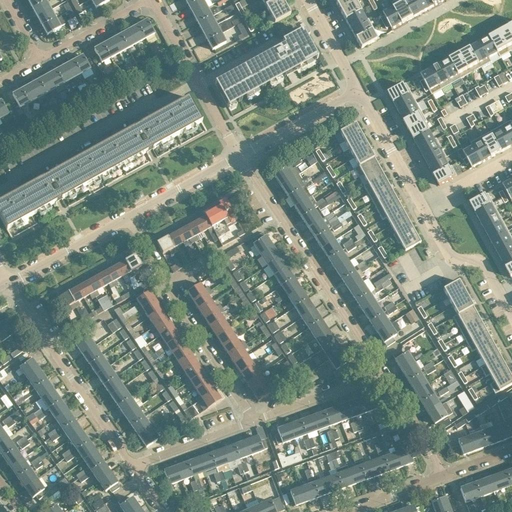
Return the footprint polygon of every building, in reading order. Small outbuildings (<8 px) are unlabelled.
[(28,0),(27,1),(32,9),(46,2),(44,0),(28,0)] [(90,0),(96,9),(109,1),(108,0),(90,0)] [(200,0),(188,7),(193,15),(207,8),(212,5),(209,0),(200,0)] [(277,0),(265,7),(270,15),(285,7),(281,0),(277,0)] [(356,3),(358,2),(356,0),(338,0),(335,2),(340,12),(356,3)] [(403,24),(413,18),(404,0),(403,0),(393,6),(394,8),(403,24)] [(416,0),(402,0),(403,0),(404,0),(413,18),(424,12),(416,0)] [(416,0),(424,12),(434,7),(430,0),(416,0)] [(32,9),(37,18),(50,11),(46,2),(32,9)] [(356,3),(340,12),(345,21),(361,12),(356,3)] [(226,15),(234,11),(231,6),(224,10),(226,15)] [(290,15),(285,7),(270,15),(274,24),(290,15)] [(207,8),(193,15),(198,24),(211,17),(207,8)] [(394,8),(383,14),(392,30),(401,25),(403,24),(394,8)] [(37,18),(42,27),(55,19),(50,11),(37,18)] [(366,22),(366,21),(361,12),(345,21),(351,30),(366,22)] [(55,19),(42,27),(47,36),(53,32),(60,28),(66,25),(61,17),(56,20),(55,19)] [(211,17),(198,24),(203,33),(216,26),(211,17)] [(238,19),(231,23),(233,27),(241,24),(238,19)] [(356,40),(373,30),(368,20),(366,21),(366,22),(351,30),(356,40)] [(147,21),(138,26),(146,39),(154,34),(150,27),(147,21)] [(230,23),(221,28),(224,33),(233,28),(230,23)] [(241,24),(237,26),(242,35),(238,37),(240,41),(248,37),(246,33),(241,24)] [(138,26),(129,31),(137,44),(146,39),(138,26)] [(216,26),(203,33),(207,42),(221,35),(216,26)] [(511,32),(509,27),(499,32),(510,52),(511,51),(511,32)] [(63,29),(54,34),(56,38),(65,33),(63,29)] [(373,30),(356,40),(361,49),(379,39),(373,30)] [(128,49),(137,44),(129,31),(120,36),(128,49)] [(282,42),(286,49),(280,52),(222,84),(220,81),(215,84),(215,83),(215,84),(218,89),(220,93),(220,94),(228,108),(286,76),(287,77),(297,71),(297,70),(318,59),(302,31),(282,42)] [(499,32),(490,38),(498,54),(500,58),(510,52),(499,32)] [(226,43),(221,35),(207,42),(212,51),(214,50),(226,43)] [(120,36),(112,40),(119,54),(128,49),(120,36)] [(490,38),(480,43),(488,59),(489,58),(498,54),(490,38)] [(112,40),(103,45),(110,59),(119,54),(112,40)] [(480,43),(470,49),(481,69),(492,63),(489,58),(488,59),(480,43)] [(101,64),(110,59),(103,45),(94,50),(96,55),(101,64)] [(471,74),(481,69),(470,49),(460,54),(471,74)] [(460,54),(450,59),(461,79),(471,74),(460,54)] [(85,61),(83,56),(74,61),(81,74),(90,70),(85,61)] [(450,59),(441,65),(451,85),(461,79),(450,59)] [(81,74),(74,61),(65,66),(72,79),(81,74)] [(442,90),(451,85),(441,65),(431,70),(442,90)] [(72,79),(65,66),(56,71),(64,84),(72,79)] [(423,80),(426,86),(429,91),(432,96),(442,90),(431,70),(421,76),(423,80)] [(64,84),(56,71),(47,76),(55,89),(64,84)] [(503,74),(498,76),(503,85),(508,83),(503,74)] [(55,89),(47,76),(39,81),(46,94),(55,89)] [(503,85),(498,76),(494,79),(499,88),(503,85)] [(46,94),(39,81),(30,86),(37,99),(46,94)] [(86,83),(77,88),(85,102),(87,101),(94,97),(92,93),(86,83)] [(388,94),(393,103),(411,93),(406,84),(388,94)] [(37,99),(30,86),(21,91),(28,104),(37,99)] [(485,86),(480,89),(484,96),(489,93),(485,86)] [(480,98),(484,96),(480,89),(479,87),(475,89),(480,98)] [(28,104),(21,91),(12,95),(15,101),(20,108),(28,104)] [(416,103),(411,93),(393,103),(398,112),(416,103)] [(459,98),(461,102),(464,107),(467,105),(463,96),(459,98)] [(140,124),(140,125),(139,125),(139,126),(134,129),(134,128),(134,129),(133,129),(132,128),(112,139),(108,142),(73,161),(69,164),(48,175),(49,175),(48,176),(43,179),(42,179),(41,179),(0,201),(0,218),(7,230),(8,230),(55,204),(56,204),(61,201),(63,200),(62,200),(146,153),(147,154),(148,153),(153,150),(154,150),(153,149),(201,123),(202,122),(189,98),(187,99),(187,98),(140,124)] [(4,107),(1,102),(0,102),(0,119),(8,115),(4,107)] [(398,112),(404,122),(421,112),(416,103),(398,112)] [(494,104),(489,107),(493,113),(497,110),(494,104)] [(489,107),(486,109),(491,117),(494,115),(493,113),(489,107)] [(422,113),(421,112),(404,122),(409,131),(424,122),(425,123),(427,122),(422,113)] [(473,123),(470,117),(466,119),(471,128),(475,126),(473,123)] [(511,147),(511,146),(511,123),(511,121),(500,127),(511,147)] [(409,131),(414,140),(430,131),(425,123),(424,122),(409,131)] [(339,133),(344,142),(360,133),(355,125),(339,133)] [(455,125),(450,128),(454,135),(459,132),(455,125)] [(502,152),(511,147),(500,127),(491,132),(502,152)] [(434,140),(430,131),(414,140),(419,149),(435,141),(434,140)] [(502,152),(491,132),(481,138),(492,158),(502,152)] [(364,142),(360,133),(344,142),(349,150),(364,142)] [(482,163),(492,158),(481,138),(471,143),(472,146),(472,145),(482,163)] [(419,149),(424,159),(442,149),(442,148),(436,139),(434,140),(435,141),(419,149)] [(349,150),(353,159),(369,150),(364,142),(349,150)] [(472,145),(472,146),(462,151),(464,153),(467,159),(470,164),(472,169),(482,163),(472,145)] [(442,149),(424,159),(429,168),(445,159),(447,158),(442,149)] [(353,159),(347,162),(352,170),(354,169),(358,167),(374,159),(369,150),(353,159)] [(306,159),(310,166),(316,163),(311,156),(306,159)] [(378,167),(374,159),(358,167),(354,169),(359,179),(363,176),(378,167)] [(429,168),(434,177),(450,169),(449,168),(445,159),(429,168)] [(298,160),(290,166),(293,171),(301,165),(298,160)] [(290,166),(274,176),(281,187),(299,175),(300,174),(296,169),(293,171),(290,166)] [(452,166),(449,168),(450,169),(434,177),(439,187),(457,177),(452,166)] [(363,176),(359,179),(363,186),(367,184),(383,176),(378,167),(363,176)] [(299,175),(281,187),(287,197),(304,186),(302,182),(303,182),(299,175)] [(388,184),(383,176),(367,184),(363,186),(368,195),(388,184)] [(304,186),(313,181),(310,177),(303,182),(302,182),(304,186)] [(511,202),(511,180),(503,186),(511,202)] [(315,184),(313,181),(304,186),(307,190),(315,184)] [(350,183),(343,188),(346,193),(353,188),(350,183)] [(373,203),(392,193),(388,184),(368,195),(373,203)] [(304,186),(287,197),(294,208),(311,197),(307,190),(304,186)] [(338,194),(336,190),(324,198),(316,203),(318,207),(326,202),(338,194)] [(392,193),(373,203),(377,212),(397,201),(392,193)] [(326,202),(318,207),(321,211),(341,198),(338,194),(331,199),(326,202)] [(475,213),(493,203),(488,194),(470,204),(475,213)] [(311,197),(294,208),(301,218),(313,210),(318,207),(316,203),(311,197)] [(225,200),(203,212),(214,232),(218,238),(225,235),(225,234),(229,232),(228,228),(238,223),(225,200)] [(386,218),(402,209),(397,201),(377,212),(382,221),(386,218)] [(475,213),(480,223),(498,213),(493,203),(475,213)] [(391,227),(406,218),(402,209),(386,218),(391,227)] [(313,210),(301,218),(308,229),(320,221),(313,210)] [(334,218),(328,222),(332,228),(338,224),(339,225),(344,222),(349,219),(353,216),(349,211),(336,220),(334,218)] [(203,214),(194,219),(202,233),(208,230),(210,234),(214,232),(203,212),(202,212),(202,213),(203,214)] [(485,232),(503,222),(498,213),(480,223),(485,232)] [(320,221),(308,229),(315,239),(327,231),(332,228),(328,222),(334,218),(331,214),(320,221)] [(406,218),(391,227),(395,234),(395,235),(411,226),(406,218)] [(194,219),(184,224),(194,243),(204,237),(202,233),(194,219)] [(485,232),(491,241),(508,231),(503,222),(485,232)] [(191,245),(194,243),(184,224),(175,229),(183,244),(188,241),(191,245)] [(400,243),(416,235),(411,226),(395,235),(395,234),(393,235),(398,245),(400,243)] [(177,247),(183,244),(175,229),(165,234),(175,253),(179,251),(177,247)] [(327,231),(315,239),(322,250),(334,242),(327,231)] [(511,241),(511,238),(508,231),(491,241),(496,250),(511,241)] [(263,233),(253,239),(256,243),(266,237),(263,233)] [(170,256),(175,253),(165,234),(159,238),(161,242),(156,244),(162,255),(168,252),(170,256)] [(400,243),(405,252),(408,250),(420,243),(416,235),(400,243)] [(253,245),(260,256),(272,247),(266,237),(256,243),(253,245)] [(346,249),(354,244),(351,240),(343,245),(346,249)] [(511,241),(496,250),(501,260),(511,253),(511,241)] [(334,242),(322,250),(329,260),(341,252),(334,242)] [(356,247),(354,244),(346,249),(348,253),(356,247)] [(279,258),(272,247),(260,256),(267,266),(279,258)] [(341,252),(329,260),(336,271),(348,262),(341,252)] [(226,255),(223,259),(227,266),(231,271),(235,269),(230,262),(232,259),(228,253),(226,255)] [(511,253),(501,260),(506,269),(511,265),(511,253)] [(135,270),(141,267),(135,256),(131,258),(129,254),(123,257),(134,276),(138,274),(135,270)] [(129,279),(134,276),(123,257),(114,263),(122,278),(127,275),(129,279)] [(279,258),(267,266),(274,277),(286,268),(279,258)] [(360,270),(368,264),(365,261),(357,266),(360,270)] [(348,262),(336,271),(343,281),(355,273),(348,262)] [(114,263),(104,268),(114,287),(118,285),(116,281),(122,278),(114,263)] [(370,268),(368,264),(360,270),(362,274),(370,268)] [(104,268),(94,274),(102,288),(108,285),(111,289),(114,287),(104,268)] [(293,279),(286,268),(274,277),(281,287),(293,279)] [(355,273),(343,281),(349,291),(362,283),(360,280),(364,277),(362,274),(360,270),(355,273)] [(242,280),(236,272),(233,274),(238,282),(242,280)] [(85,279),(95,298),(99,296),(97,291),(102,288),(94,274),(85,279)] [(382,285),(388,281),(392,278),(390,275),(380,281),(382,285)] [(95,298),(85,279),(75,284),(83,299),(89,296),(92,300),(95,298)] [(293,279),(281,287),(288,297),(300,289),(293,279)] [(362,283),(349,291),(356,302),(369,294),(373,291),(375,290),(368,279),(362,283)] [(375,290),(373,291),(376,294),(390,285),(388,281),(382,285),(375,290)] [(249,290),(243,282),(240,284),(245,292),(249,290)] [(447,299),(463,290),(458,282),(453,285),(450,286),(443,290),(447,299)] [(137,283),(132,285),(134,290),(136,294),(142,291),(140,287),(137,283)] [(78,302),(83,299),(75,284),(66,289),(76,308),(80,306),(78,302)] [(200,284),(187,293),(192,302),(210,291),(207,288),(204,290),(200,284)] [(76,308),(66,289),(59,293),(61,297),(57,299),(63,310),(69,307),(71,311),(76,308)] [(307,300),(300,289),(288,297),(295,308),(307,300)] [(463,290),(447,299),(452,307),(468,299),(463,290)] [(192,302),(198,311),(212,302),(208,297),(212,294),(210,291),(192,302)] [(135,307),(138,312),(155,301),(149,292),(136,300),(139,304),(135,307)] [(256,300),(250,292),(247,295),(246,295),(252,303),(256,300)] [(115,295),(112,297),(114,301),(117,305),(122,302),(120,298),(118,293),(115,295)] [(369,294),(356,302),(363,312),(375,304),(369,294)] [(101,299),(97,301),(101,308),(103,312),(113,307),(107,296),(101,299)] [(468,299),(452,307),(457,316),(472,307),(468,299)] [(307,300),(295,308),(301,318),(314,310),(307,300)] [(161,310),(155,301),(138,312),(141,316),(145,313),(149,318),(161,310)] [(198,311),(204,320),(222,309),(219,305),(215,308),(212,302),(198,311)] [(254,305),(253,305),(259,313),(262,311),(257,303),(254,305)] [(387,312),(395,306),(393,303),(385,308),(387,312)] [(375,304),(363,312),(370,323),(382,315),(375,304)] [(395,306),(387,312),(390,315),(398,310),(395,306)] [(457,327),(477,316),(472,307),(457,316),(452,318),(457,327)] [(204,320),(210,329),(224,321),(230,316),(226,310),(223,312),(222,309),(204,320)] [(122,316),(118,318),(122,323),(126,321),(134,315),(130,310),(124,314),(122,316)] [(148,327),(150,330),(167,319),(161,310),(149,318),(152,324),(148,327)] [(321,321),(314,310),(301,318),(308,329),(321,321)] [(406,315),(403,316),(410,327),(418,322),(411,311),(406,315)] [(269,321),(264,313),(260,316),(265,324),(266,324),(269,321)] [(382,315),(370,323),(377,333),(389,325),(382,315)] [(482,324),(477,316),(457,327),(462,335),(482,324)] [(173,328),(167,319),(150,330),(153,334),(157,331),(161,336),(173,328)] [(116,320),(107,326),(113,334),(121,328),(116,320)] [(224,321),(210,329),(216,338),(233,327),(231,324),(227,326),(224,321)] [(321,321),(308,329),(315,339),(328,331),(321,321)] [(267,326),(270,330),(272,334),(273,334),(279,330),(274,322),(267,326)] [(389,325),(377,333),(384,344),(384,343),(387,347),(395,342),(392,338),(396,336),(395,334),(401,330),(395,322),(389,325)] [(4,323),(0,325),(0,339),(2,342),(12,335),(4,323)] [(467,344),(486,333),(482,324),(462,335),(467,344)] [(216,338),(222,347),(235,339),(232,333),(235,330),(233,327),(216,338)] [(160,345),(162,348),(179,337),(173,328),(161,336),(165,342),(160,345)] [(123,330),(119,333),(125,341),(129,338),(123,330)] [(334,342),(328,331),(315,339),(322,350),(334,342)] [(274,336),(274,337),(279,345),(280,345),(286,340),(281,332),(274,336)] [(135,333),(131,336),(135,341),(140,337),(138,333),(135,334),(135,333)] [(486,333),(467,344),(471,352),(476,350),(491,341),(486,333)] [(75,345),(82,355),(94,347),(87,336),(75,345)] [(140,337),(135,341),(141,350),(147,345),(141,336),(140,337)] [(185,346),(179,337),(162,348),(165,352),(169,349),(173,354),(185,346)] [(222,347),(228,356),(245,345),(243,342),(239,344),(235,339),(222,347)] [(131,340),(126,343),(132,351),(136,348),(131,340)] [(476,350),(480,358),(496,350),(491,341),(476,350)] [(334,342),(322,350),(329,360),(341,352),(334,342)] [(228,356),(234,366),(247,357),(244,351),(247,349),(245,345),(228,356)] [(290,353),(285,345),(281,347),(286,355),(290,353)] [(172,363),(174,366),(191,355),(185,346),(173,354),(176,360),(172,363)] [(82,355),(89,365),(101,357),(94,347),(82,355)] [(150,356),(147,359),(151,364),(156,360),(166,354),(165,352),(162,348),(150,356)] [(21,353),(21,352),(19,349),(11,355),(13,358),(21,353)] [(279,349),(275,352),(278,358),(280,361),(284,358),(279,349)] [(485,367),(500,358),(496,350),(480,358),(484,366),(485,367)] [(138,351),(133,354),(139,362),(143,359),(138,351)] [(395,361),(401,371),(414,364),(407,353),(404,355),(401,351),(393,356),(395,360),(395,361)] [(341,352),(329,360),(336,371),(333,373),(336,379),(350,373),(348,370),(346,364),(348,363),(341,352)] [(20,368),(27,378),(39,370),(32,360),(31,360),(27,353),(18,359),(23,366),(20,368)] [(197,364),(191,355),(174,366),(176,370),(180,367),(184,373),(197,364)] [(297,363),(291,355),(288,357),(293,366),(297,363)] [(8,356),(0,362),(3,365),(3,366),(11,360),(8,356)] [(89,365),(96,376),(108,367),(101,357),(89,365)] [(234,366),(240,375),(257,364),(255,359),(250,362),(247,357),(234,366)] [(490,375),(505,367),(500,358),(485,367),(484,366),(480,368),(485,378),(490,375)] [(145,361),(140,364),(146,372),(150,369),(145,361)] [(425,372),(434,366),(431,363),(423,368),(425,372)] [(184,381),(186,385),(203,373),(197,364),(184,373),(188,378),(184,381)] [(240,375),(246,384),(260,375),(256,369),(259,367),(257,364),(240,375)] [(414,364),(401,371),(408,382),(421,375),(414,364)] [(300,376),(304,373),(298,365),(295,368),(294,368),(300,376)] [(434,366),(425,372),(427,375),(436,370),(434,366)] [(96,376),(104,386),(116,378),(108,367),(96,376)] [(494,384),(510,375),(505,367),(490,375),(494,383),(494,384)] [(46,381),(39,370),(27,378),(34,389),(46,381)] [(444,375),(451,386),(457,382),(450,371),(444,375)] [(152,372),(148,374),(153,382),(157,379),(152,372)] [(209,382),(203,373),(186,385),(189,388),(193,386),(196,391),(209,382)] [(246,384),(252,393),(269,381),(267,378),(263,380),(260,375),(246,384)] [(408,382),(415,393),(427,385),(421,375),(408,382)] [(489,385),(495,394),(511,384),(511,378),(510,375),(494,384),(494,383),(489,385)] [(301,378),(307,386),(310,384),(305,376),(302,378),(301,378)] [(104,386),(111,396),(123,388),(116,378),(104,386)] [(34,389),(41,399),(53,391),(46,381),(34,389)] [(269,381),(252,393),(258,402),(271,393),(268,387),(271,385),(269,381)] [(159,382),(155,385),(160,393),(164,390),(159,382)] [(196,399),(198,403),(215,391),(209,382),(196,391),(200,396),(196,399)] [(457,382),(451,386),(438,393),(441,397),(459,386),(457,382)] [(427,385),(415,393),(421,404),(434,396),(427,385)] [(22,397),(30,392),(27,388),(19,393),(22,397)] [(111,396),(118,407),(130,398),(123,388),(111,396)] [(48,409),(60,401),(53,391),(41,399),(48,409)] [(221,400),(215,391),(198,403),(204,412),(221,400)] [(22,397),(14,403),(17,407),(33,396),(30,392),(22,397)] [(166,392),(162,395),(167,403),(171,400),(166,392)] [(505,392),(498,397),(501,401),(508,396),(506,393),(505,392)] [(464,393),(456,397),(463,409),(467,414),(474,410),(464,393)] [(371,396),(360,400),(365,414),(376,409),(381,407),(377,398),(373,400),(371,396)] [(421,404),(428,414),(440,407),(434,396),(421,404)] [(118,407),(125,417),(137,409),(130,398),(118,407)] [(495,399),(487,404),(490,408),(497,403),(495,399)] [(353,418),(365,414),(360,400),(348,404),(353,418)] [(67,412),(60,401),(48,409),(56,420),(67,412)] [(173,402),(168,405),(174,413),(179,410),(173,402)] [(446,403),(440,407),(428,414),(434,425),(435,425),(439,432),(451,424),(447,418),(452,414),(446,403)] [(341,422),(353,418),(348,404),(336,409),(341,422)] [(190,421),(199,415),(193,406),(188,410),(184,412),(190,421)] [(484,406),(476,411),(479,416),(487,411),(484,406)] [(36,418),(44,412),(41,408),(33,414),(36,418)] [(125,417),(132,427),(144,419),(137,409),(125,417)] [(324,413),(329,427),(341,422),(336,409),(324,413)] [(47,416),(44,412),(36,418),(39,422),(47,416)] [(75,422),(67,412),(56,420),(63,430),(75,422)] [(176,415),(181,424),(186,421),(180,412),(176,415)] [(318,431),(329,427),(324,413),(312,417),(318,431)] [(473,413),(466,418),(468,423),(473,420),(474,422),(476,428),(479,426),(477,420),(473,413)] [(33,414),(26,419),(29,423),(36,418),(33,414)] [(5,426),(13,420),(10,416),(2,422),(5,426)] [(306,436),(318,431),(312,417),(301,422),(306,436)] [(372,417),(366,419),(370,428),(375,426),(372,417)] [(36,418),(29,423),(32,426),(39,422),(36,418)] [(132,427),(139,438),(151,429),(144,419),(132,427)] [(13,420),(5,426),(7,430),(16,424),(13,420)] [(465,425),(463,421),(454,426),(457,430),(465,425)] [(63,430),(70,440),(82,432),(75,422),(63,430)] [(301,422),(289,426),(294,440),(306,436),(301,422)] [(491,423),(479,427),(482,433),(487,447),(498,443),(493,429),(491,423)] [(505,424),(493,429),(498,443),(510,438),(505,424)] [(278,446),(294,440),(289,426),(277,430),(279,434),(274,436),(278,445),(278,446)] [(37,433),(40,437),(46,433),(43,428),(37,433)] [(0,429),(0,444),(8,439),(1,429),(0,429)] [(59,433),(56,429),(48,435),(51,439),(59,433)] [(151,429),(139,438),(146,448),(158,440),(151,429)] [(89,443),(82,432),(70,440),(77,451),(89,443)] [(59,433),(51,439),(53,443),(62,437),(59,433)] [(482,433),(470,438),(475,451),(487,447),(482,433)] [(376,437),(379,445),(383,454),(387,453),(381,435),(376,437)] [(19,447),(27,441),(24,437),(16,443),(19,447)] [(258,437),(246,442),(251,455),(267,449),(264,440),(260,442),(258,437)] [(459,442),(458,442),(459,446),(463,456),(475,451),(470,438),(459,442)] [(0,444),(0,453),(3,458),(16,449),(8,439),(0,444)] [(27,441),(19,447),(22,451),(30,445),(27,441)] [(246,442),(234,446),(239,459),(251,455),(246,442)] [(77,451),(84,461),(96,453),(89,443),(77,451)] [(234,446),(223,450),(230,470),(237,468),(237,466),(241,464),(239,459),(234,446)] [(3,458),(10,468),(23,459),(16,449),(3,458)] [(408,450),(396,454),(401,468),(413,463),(411,459),(416,458),(412,449),(408,450)] [(65,459),(73,454),(70,450),(62,455),(65,459)] [(230,470),(223,450),(211,455),(216,469),(218,473),(221,471),(222,473),(230,470)] [(340,459),(337,451),(330,454),(333,461),(332,462),(335,471),(340,470),(336,460),(340,459)] [(31,463),(34,467),(42,461),(50,456),(47,452),(31,463)] [(300,453),(286,458),(284,452),(278,454),(282,467),(302,460),(300,453)] [(91,472),(103,463),(96,453),(84,461),(91,472)] [(73,454),(65,459),(68,463),(76,457),(73,454)] [(384,458),(389,472),(401,468),(396,454),(384,458)] [(216,469),(211,455),(199,459),(204,473),(216,469)] [(377,476),(389,472),(384,458),(372,463),(377,476)] [(10,468),(17,478),(30,469),(23,459),(10,468)] [(199,459),(187,463),(192,477),(194,482),(199,480),(206,477),(204,473),(199,459)] [(42,461),(34,467),(36,471),(45,465),(42,461)] [(110,474),(103,463),(91,472),(98,482),(110,474)] [(187,463),(176,468),(181,482),(192,477),(187,463)] [(246,463),(241,464),(245,474),(249,472),(246,463)] [(366,481),(377,476),(372,463),(361,467),(366,481)] [(340,470),(335,471),(342,489),(354,485),(349,472),(347,467),(340,470)] [(354,485),(366,481),(361,467),(349,472),(354,485)] [(169,486),(181,482),(176,468),(164,472),(165,476),(161,478),(164,485),(164,487),(169,485),(169,486)] [(17,478),(25,489),(38,480),(30,469),(17,478)] [(79,480),(87,474),(84,470),(76,476),(79,480)] [(330,478),(325,480),(330,494),(342,489),(335,471),(331,473),(328,474),(330,478)] [(275,475),(279,484),(283,483),(282,478),(285,477),(283,472),(275,475)] [(506,473),(491,478),(496,492),(511,486),(506,473)] [(87,474),(79,480),(81,483),(89,478),(87,474)] [(117,484),(110,474),(98,482),(105,492),(109,490),(112,493),(119,488),(117,484)] [(66,478),(57,484),(61,489),(69,483),(66,478)] [(491,478),(475,484),(480,498),(496,492),(491,478)] [(48,494),(38,480),(25,489),(32,499),(36,496),(38,500),(48,494)] [(199,480),(194,482),(198,491),(200,498),(205,497),(199,480)] [(314,485),(319,498),(330,494),(325,480),(314,485)] [(193,493),(198,491),(194,482),(189,483),(193,493)] [(57,497),(72,486),(69,483),(61,489),(55,494),(57,497)] [(465,503),(480,498),(475,484),(460,490),(465,503)] [(307,502),(319,498),(314,485),(302,489),(307,502)] [(77,506),(83,501),(72,486),(57,497),(60,500),(68,494),(77,506)] [(252,491),(252,490),(250,486),(241,489),(244,495),(252,491)] [(302,489),(286,495),(289,504),(293,503),(295,507),(307,502),(302,489)] [(117,503),(123,511),(134,511),(139,509),(132,498),(128,501),(126,497),(117,503)] [(279,498),(259,506),(261,511),(281,511),(284,511),(279,498)] [(445,498),(431,503),(434,511),(450,511),(446,500),(445,498)] [(47,511),(60,511),(56,506),(59,503),(57,500),(45,509),(47,511)] [(257,501),(245,506),(247,511),(261,511),(259,506),(257,501)]
